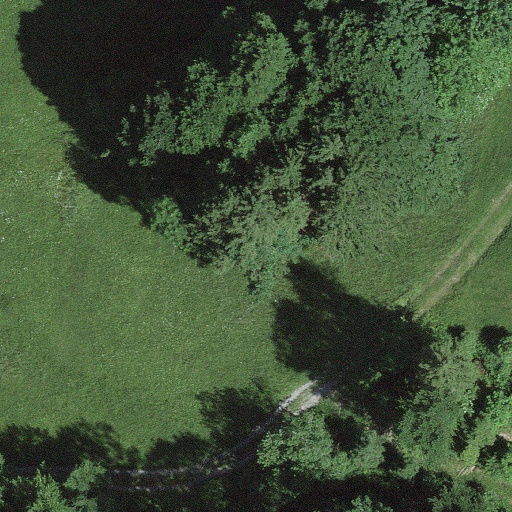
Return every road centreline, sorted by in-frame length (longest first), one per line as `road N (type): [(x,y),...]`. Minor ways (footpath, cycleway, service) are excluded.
road 1 (track): [(299,423),(204,479),(0,484)]
road 2 (track): [(299,423),(454,278),(511,196)]
